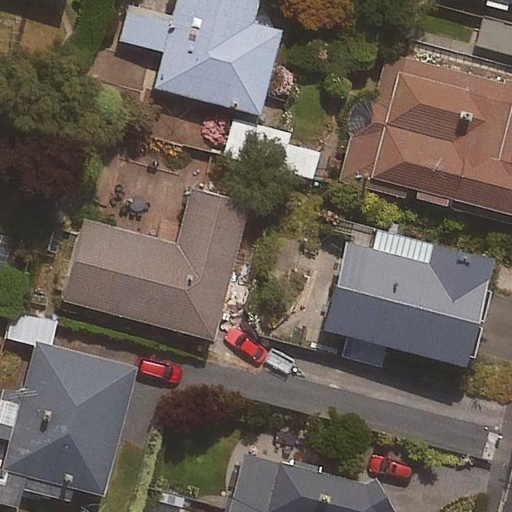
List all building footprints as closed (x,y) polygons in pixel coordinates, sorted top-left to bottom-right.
[(249,0),(169,0),(166,13),(124,2),(115,37),(159,49),(150,82),(251,109),(273,25),(245,18),(249,0)] [(511,20),(483,14),(477,46),(511,52),(511,20)] [(511,132),(511,81),(382,50),(366,116),(353,113),(339,170),(511,210),(511,142),(510,142),(511,132)] [(308,176),(314,151),(283,143),(286,131),(230,117),(221,154),(308,176)] [(243,200),(186,184),(171,240),(76,214),(54,294),(207,335),(243,200)] [(457,359),(483,253),(369,225),(366,237),(335,229),(306,347),(377,364),(382,341),(457,359)] [(128,366),(31,340),(15,400),(0,395),(0,500),(13,504),(18,484),(61,495),(64,483),(96,491),(128,366)] [(384,511),(367,479),(241,447),(224,511),(384,511)]
